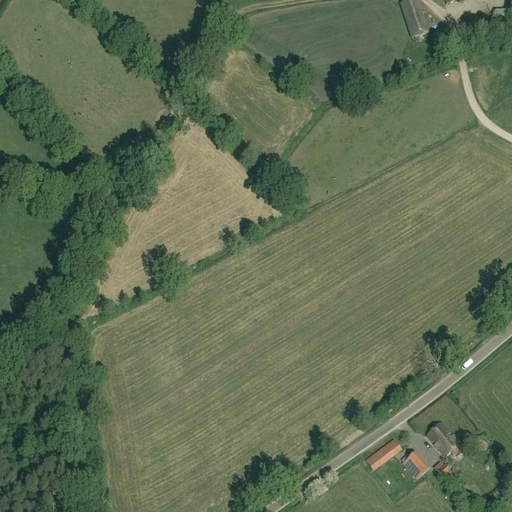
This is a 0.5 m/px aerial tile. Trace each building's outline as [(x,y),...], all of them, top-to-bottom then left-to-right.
[(412,39),(428,34),(416,0),(414,0),(400,5),(412,39)] [(504,16),(504,7),(494,7),(493,15),(504,16)] [(445,458),(460,445),(453,436),(452,437),(441,424),(426,436),(445,458)] [(482,427),(472,426),(472,436),(481,436),(482,427)] [(373,472),(400,452),(393,442),(366,463),(373,472)] [(415,455),(409,460),(413,464),(419,459),(415,455)] [(435,466),(439,469),(445,463),(441,460),(435,466)] [(447,464),(437,470),(441,476),(451,470),(447,464)]
